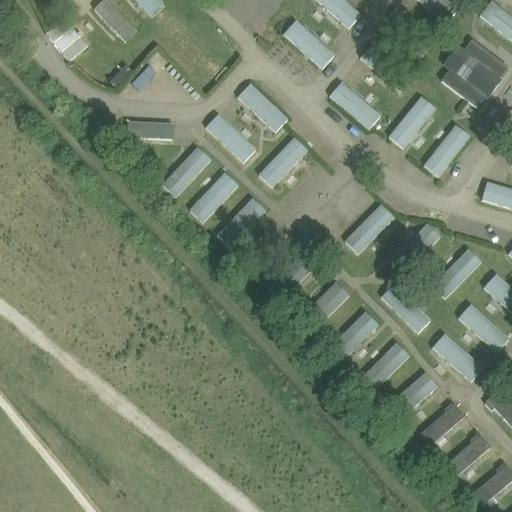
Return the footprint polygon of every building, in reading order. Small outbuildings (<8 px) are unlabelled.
[(72,3),(69,0),(53,0),(64,11),(72,3)] [(313,0),(346,29),(359,15),(342,0),(313,0)] [(414,0),(443,26),(456,11),(442,0),(414,0)] [(511,43),(511,19),(490,2),(478,17),(511,43)] [(419,58),(432,43),(393,9),(381,23),(419,58)] [(320,69),(333,54),(294,20),(282,34),(320,69)] [(510,70),(471,40),(461,53),(457,49),(444,66),(450,70),(440,83),(478,112),(487,100),(488,101),(502,83),(501,82),(510,70)] [(397,94),(410,79),(371,45),(358,59),(397,94)] [(366,131),(379,117),(340,82),(327,97),(366,131)] [(248,85),(235,98),(273,134),(286,120),(248,85)] [(434,109),(419,97),(387,138),(402,150),(434,109)] [(216,115),(204,129),(242,165),(255,151),(216,115)] [(172,124),(125,122),(125,139),(171,141),(172,124)] [(468,138),(453,126),(421,166),(436,178),(468,138)] [(306,152),(292,138),(257,176),(270,189),(306,152)] [(209,161),(195,148),(161,186),(175,199),(209,161)] [(236,186),(223,174),(188,211),(201,224),(236,186)] [(511,210),(511,190),(485,183),(480,202),(511,210)] [(264,212),(250,199),(215,237),(229,250),(264,212)] [(393,219),(380,206),(343,242),(357,256),(393,219)] [(440,238),(427,224),(390,260),(403,274),(440,238)] [(481,264),(468,250),(431,286),(444,300),(481,264)] [(316,266),(302,252),(266,289),(280,302),(316,266)] [(511,316),(511,290),(495,275),(482,289),(511,316)] [(348,297),(334,283),(298,319),(312,333),(348,297)] [(416,335),(429,321),(392,285),(379,299),(416,335)] [(495,355),(508,341),(470,306),(457,320),(495,355)] [(377,326),(364,313),(328,349),(341,363),(377,326)] [(469,384),(482,369),(444,335),(431,349),(469,384)] [(408,357),(394,344),(358,380),(372,394),(408,357)] [(436,388),(423,374),(386,407),(398,421),(436,388)] [(494,411),(511,430),(511,408),(497,392),(483,405),(491,413),(494,411)] [(445,413),(418,436),(428,448),(464,418),(451,403),(442,410),(445,413)] [(470,444),(443,467),(453,479),(489,449),(476,434),(468,441),(470,444)] [(497,474),(469,497),(479,509),(511,482),(511,475),(503,464),(495,471),(497,474)]
